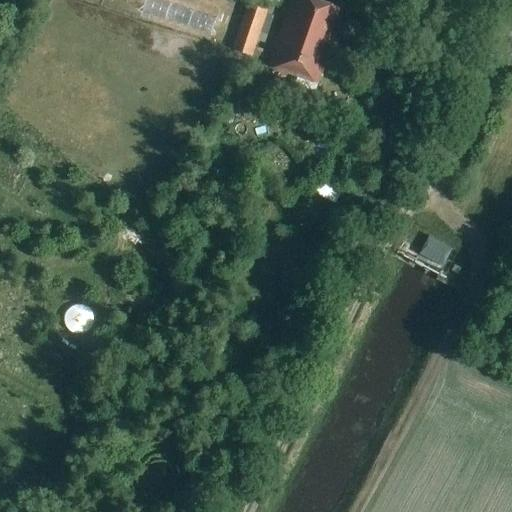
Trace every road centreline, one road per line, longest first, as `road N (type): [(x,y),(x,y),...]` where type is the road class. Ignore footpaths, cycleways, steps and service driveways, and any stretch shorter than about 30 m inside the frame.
road 1 (track): [(511,11),(483,90),(431,190),(469,241),(476,267),(436,355)]
road 2 (track): [(431,190),(394,231),(249,511)]
